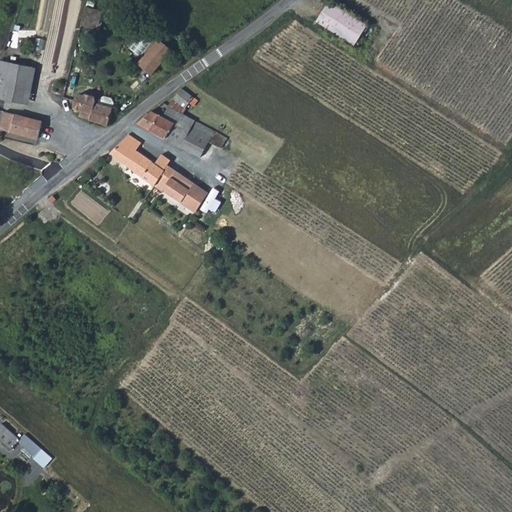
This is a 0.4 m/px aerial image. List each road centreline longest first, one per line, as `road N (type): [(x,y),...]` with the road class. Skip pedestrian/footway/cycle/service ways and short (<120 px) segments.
road 1 (track): [(81,511),(116,461),(94,440),(92,418),(187,295),(298,378),(400,276),(424,235),(502,163),(511,137)]
road 2 (tertiary): [(0,230),(287,0)]
road 3 (track): [(505,150),(375,66),(375,49),(392,21),(351,0)]
